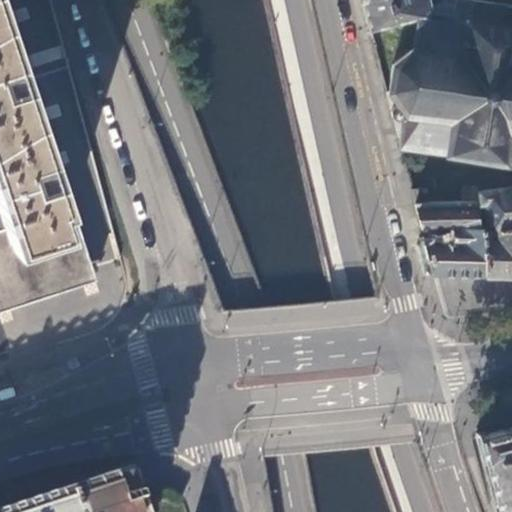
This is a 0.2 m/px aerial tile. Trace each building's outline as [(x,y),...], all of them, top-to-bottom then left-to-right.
[(0,0),(0,184),(7,207),(33,293),(55,286),(79,279),(96,274),(64,167),(61,159),(59,150),(48,114),(34,69),(32,61),(30,54),(18,15),(13,0),(0,0)] [(463,15),(465,0),(463,0),(441,0),(441,3),(426,1),(425,0),(360,0),(369,30),(417,14),(440,18),(440,12),(463,15)] [(511,28),(499,27),(501,4),(465,0),(463,15),(440,12),(440,18),(417,14),(414,49),(392,64),(389,89),(399,106),(391,104),(390,110),(399,144),(511,161),(511,28)] [(478,190),(479,200),(479,204),(484,203),(486,231),(489,230),(496,229),(510,228),(511,227),(511,185),(486,189),(478,190)] [(429,188),(430,203),(474,201),(479,200),(478,190),(477,186),(429,188)] [(430,203),(429,188),(411,189),(415,203),(430,203)] [(484,273),(480,231),(480,227),(475,227),(474,201),(430,203),(415,203),(418,213),(422,229),(454,227),(454,241),(430,242),(430,236),(424,236),(433,272),(472,273),(484,273)] [(0,302),(3,302),(33,293),(7,207),(0,208),(0,302)] [(511,274),(511,250),(510,228),(496,229),(497,238),(489,239),(489,230),(486,231),(480,231),(484,273),(511,274)] [(490,507),(491,511),(511,511),(511,435),(474,445),(490,507)] [(139,511),(135,498),(134,498),(128,482),(59,504),(32,511),(139,511)]
